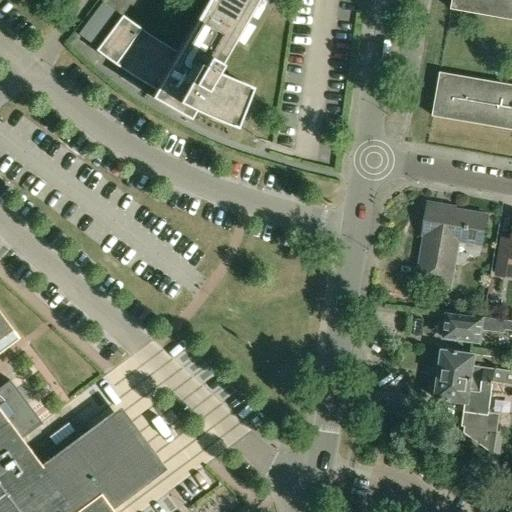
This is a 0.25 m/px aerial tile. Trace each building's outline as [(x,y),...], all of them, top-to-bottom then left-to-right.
[(205,0),(176,51),(145,31),(122,15),(113,28),(112,27),(95,50),(115,65),(154,89),(150,96),(188,118),(193,110),(202,114),(219,121),(233,127),(249,86),(235,80),(215,71),(231,43),(235,45),(234,44),(258,0),(205,0)] [(511,83),(440,71),(433,115),(511,128),(511,0),(452,0),(451,9),(511,19),(511,83)] [(78,34),(92,44),(116,12),(102,1),(78,34)] [(451,287),(457,250),(459,241),(482,245),(488,215),(455,209),(454,213),(445,211),(446,205),(429,202),(423,234),(426,235),(417,281),(451,287)] [(511,244),(501,243),(496,273),(511,276),(511,244)] [(441,321),(439,334),(445,334),(444,337),(480,342),(482,330),(506,333),(506,330),(511,330),(511,321),(507,320),(485,317),(448,312),(447,322),(441,321)] [(0,313),(0,511),(113,511),(102,496),(131,475),(123,464),(134,456),(128,448),(123,441),(112,449),(95,427),(90,431),(84,423),(36,459),(21,439),(42,424),(9,379),(0,385),(0,350),(18,338),(0,313)] [(440,365),(439,374),(493,383),(511,385),(511,371),(474,367),(476,354),(442,350),(442,353),(439,355),(438,362),(440,365)] [(493,383),(439,374),(438,382),(435,384),(434,391),(436,394),(436,397),(467,401),(466,410),(488,413),(488,411),(489,411),(492,393),(493,383)] [(465,430),(480,440),(486,431),(492,431),(497,432),(499,412),(489,411),(488,411),(488,413),(466,410),(464,410),(463,417),(462,424),(466,425),(465,430)]
